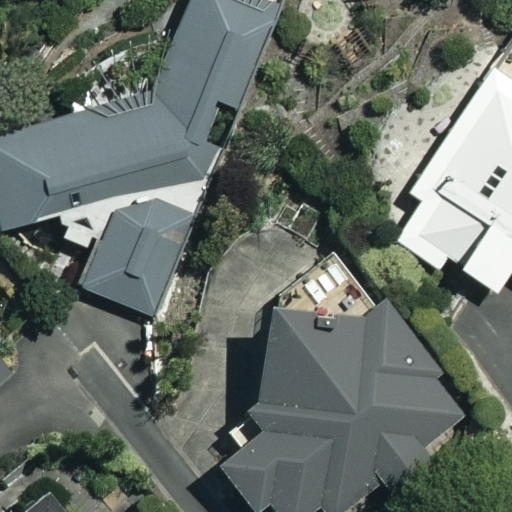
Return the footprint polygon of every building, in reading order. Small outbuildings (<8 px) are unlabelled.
[(0,220),(55,216),(62,241),(78,245),(73,283),(162,317),(281,5),(267,0),(182,0),(151,85),(0,126),(0,220)] [(511,77),(499,68),(385,229),(436,265),(444,254),(490,286),(506,264),(511,268),(511,77)] [(373,286),(359,297),(262,296),(248,388),(237,398),(254,419),(208,457),(249,507),(260,498),(271,511),(302,511),(313,503),(320,511),(332,511),(375,477),(384,489),(439,444),(431,434),(461,409),(429,371),(437,365),(373,286)] [(0,377),(36,350),(0,302),(0,377)] [(65,511),(47,488),(15,511),(65,511)]
